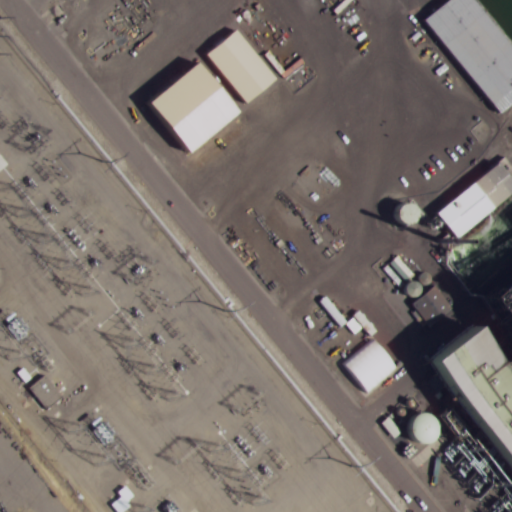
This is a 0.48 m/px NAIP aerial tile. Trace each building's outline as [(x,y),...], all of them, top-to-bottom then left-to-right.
[(396,300),(160,0),(112,0),(338,288),(298,319),(365,405),(412,368),(373,318),(396,300)] [(176,0),(323,180),(347,172),(342,155),(343,120),(328,102),(328,84),(301,83),(296,77),(282,81),(267,64),(259,38),(276,25),(271,9),(263,0),(176,0)] [(436,0),(454,0),(511,66),(511,94),(488,115),(411,22),(436,0)] [(91,46),(101,58),(116,46),(105,34),(91,46)] [(426,213),(486,162),(509,188),(464,227),(459,224),(445,235),(426,213)] [(406,216),(406,213),(405,210),(404,207),(401,205),(399,204),(396,204),(393,205),(390,206),(388,209),(387,212),(387,215),(388,219),(390,221),(393,223),(396,223),(400,223),(403,221),(405,219),(406,216)] [(412,302),(427,326),(451,311),(435,287),(412,302)] [(511,452),(438,358),(479,323),(497,347),(511,336),(511,328),(508,321),(511,317),(511,452)] [(44,410),(61,397),(42,374),(26,387),(44,410)] [(430,435),(431,430),(431,425),(429,420),(426,416),(421,414),(416,413),(411,413),(406,415),(402,419),(400,424),(399,430),(400,435),(403,440),(407,443),(413,445),(418,445),(423,443),(427,440),(430,435)]
